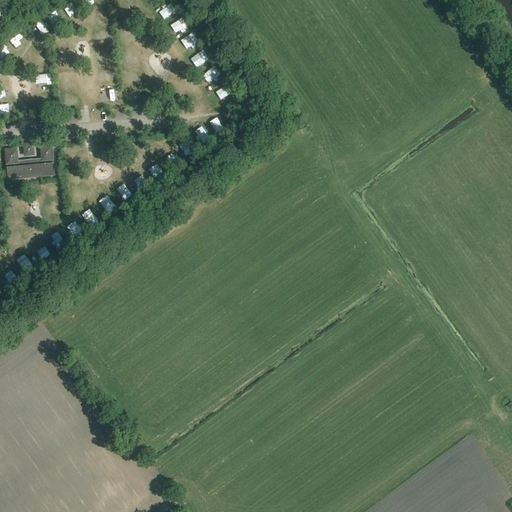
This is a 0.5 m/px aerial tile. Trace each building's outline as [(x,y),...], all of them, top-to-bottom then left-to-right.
[(57,15),(53,18),(59,26),(63,23),(57,15)] [(43,22),(34,28),(43,40),(51,34),(43,22)] [(140,73),(127,74),(128,82),(141,81),(140,73)] [(127,94),(127,102),(142,101),(141,93),(127,94)] [(39,156),(38,143),(27,143),(28,156),(39,156)] [(105,155),(115,155),(114,144),(104,145),(105,155)] [(56,177),(52,146),(40,147),(41,160),(19,162),(18,149),(5,150),(8,182),(56,177)]
